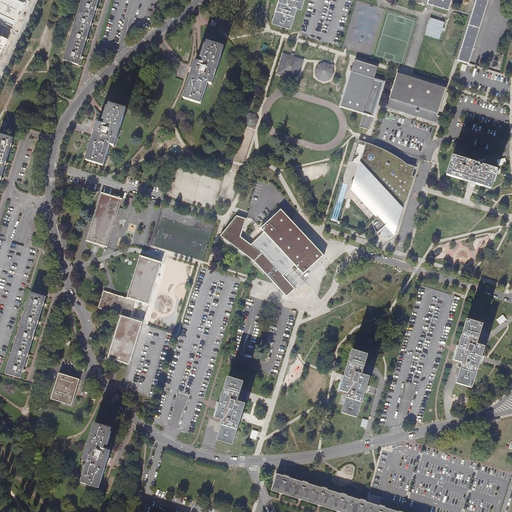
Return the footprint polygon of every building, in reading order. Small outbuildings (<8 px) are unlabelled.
[(66,58),(65,61),(79,65),(99,0),(98,0),(83,0),(83,3),(81,2),(80,9),(81,9),(79,16),(78,15),(75,24),(76,24),(74,31),(73,30),(70,39),(72,39),(69,49),(67,48),(65,57),(66,58)] [(279,0),(280,0),(278,0),(275,12),(276,12),(274,20),(283,23),(284,22),(291,24),(297,5),(301,7),(303,0),(279,0)] [(308,0),(298,34),(338,46),(352,0),(308,0)] [(416,0),(448,10),(451,0),(416,0)] [(458,59),(469,63),(488,0),(476,0),(471,17),(458,59)] [(441,38),(445,20),(430,17),(426,35),(441,38)] [(184,99),(193,102),(194,100),(201,103),(208,83),(212,85),(215,75),(214,74),(216,66),(218,67),(221,54),(220,54),(222,46),(207,42),(205,49),(203,49),(200,58),(203,59),(202,63),(195,60),(190,74),(192,75),(191,79),(189,78),(185,90),(187,91),(184,99)] [(291,56),(283,54),(277,74),(297,80),(298,76),(299,76),(303,60),(293,57),(291,56)] [(353,68),(352,71),(344,95),(344,98),(341,106),(364,114),(362,120),(372,123),(384,83),(374,80),(378,67),(355,60),(353,68)] [(315,75),(319,80),(324,81),(330,79),(333,75),(333,69),(332,68),(331,66),(330,64),(324,63),(319,64),(315,69),(315,75)] [(384,107),(438,123),(440,116),(437,116),(446,89),(397,74),(389,101),(386,100),(384,107)] [(114,146),(118,136),(116,136),(119,128),(120,128),(124,116),(122,116),(125,108),(110,103),(107,111),(106,110),(103,120),(105,121),(104,124),(97,122),(93,136),(94,137),(93,141),(91,141),(88,153),(89,153),(87,161),(96,164),(97,162),(104,164),(110,145),(114,146)] [(250,113),(245,116),(245,117),(243,116),(242,120),(244,121),(243,121),(246,126),(251,128),(252,127),(254,126),(256,125),(258,119),(255,115),(250,113)] [(370,129),(372,123),(362,120),(360,126),(370,129)] [(0,182),(14,138),(0,133),(0,182)] [(353,184),(352,190),(377,217),(376,218),(375,220),(374,222),(374,224),(374,226),(374,228),(375,229),(375,230),(376,232),(377,233),(385,226),(394,236),(403,208),(402,208),(404,205),(406,203),(407,200),(408,196),(414,177),(412,177),(415,167),(406,164),(382,149),(366,143),(355,178),(351,182),(353,184)] [(491,189),(497,170),(482,166),(482,167),(478,166),(479,165),(452,156),(446,175),(459,179),(472,183),(491,189)] [(122,199),(101,192),(86,240),(107,247),(122,199)] [(240,252),(251,261),(258,267),(268,278),(287,297),(295,289),(283,275),(295,265),(303,274),(324,255),(291,220),(281,209),(260,229),(264,233),(251,245),(248,242),(246,245),(239,240),(241,236),(246,219),(237,216),(233,228),(228,226),(220,236),(228,242),(240,252)] [(237,216),(228,226),(233,228),(237,216)] [(239,240),(246,245),(248,242),(241,236),(239,240)] [(121,315),(108,358),(129,364),(142,322),(130,318),(136,301),(148,304),(161,262),(140,256),(127,298),(104,291),(99,308),(121,315)] [(30,296),(27,304),(28,304),(25,314),(24,314),(21,322),(23,323),(20,330),(19,329),(17,337),(18,338),(15,347),(14,346),(11,355),(13,356),(11,362),(9,362),(6,370),(8,371),(7,374),(21,378),(46,297),(32,292),(31,296),(30,296)] [(506,319),(503,315),(496,320),(500,324),(506,319)] [(476,344),(482,325),(467,320),(455,357),(454,360),(462,363),(456,383),(471,388),(484,347),(476,344)] [(341,385),(340,390),(348,393),(341,413),(357,418),(361,404),(365,390),(369,377),(361,375),(367,355),(352,350),(341,385)] [(59,373),(51,399),(72,405),(80,380),(59,373)] [(242,416),(245,404),(237,401),(244,382),(228,377),(215,417),(223,420),(217,440),(233,445),(242,416)] [(92,430),(88,443),(89,443),(87,451),(86,451),(83,460),(87,462),(81,481),(81,483),(88,485),(98,488),(100,481),(102,481),(106,467),(104,467),(105,463),(107,464),(111,450),(104,448),(105,444),(107,445),(110,435),(109,435),(111,428),(96,423),(93,430),(92,430)] [(398,511),(385,508),(380,506),(375,505),(366,502),(360,500),(347,496),(341,494),(328,490),(322,488),(308,484),(303,482),(294,479),(289,478),(283,476),(276,474),(272,488),(283,491),(289,493),(307,499),(340,509),(349,511),(398,511)] [(349,511),(340,509),(336,508),(331,506),(324,504),(295,495),(289,493),(283,491),(272,488),(271,490),(309,502),(339,511),(349,511)]
